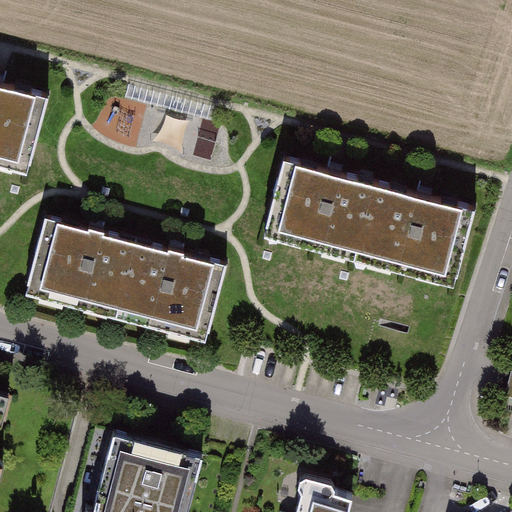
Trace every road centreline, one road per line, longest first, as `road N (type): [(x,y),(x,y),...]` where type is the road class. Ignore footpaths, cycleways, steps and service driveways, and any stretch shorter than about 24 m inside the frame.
road 1 (residential): [(0,324),(441,442)]
road 2 (residential): [(441,442),(511,219)]
